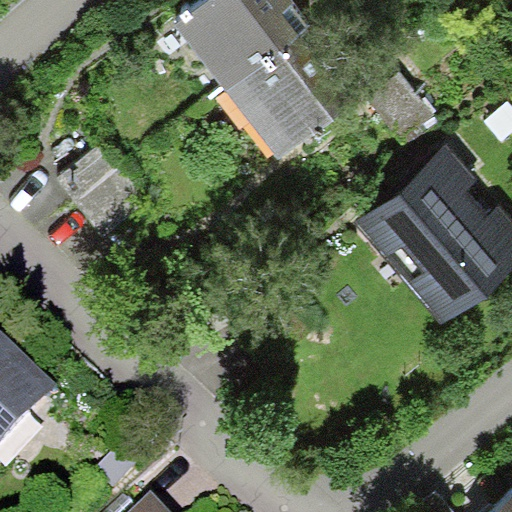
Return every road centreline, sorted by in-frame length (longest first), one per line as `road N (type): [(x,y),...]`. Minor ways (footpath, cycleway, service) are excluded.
road 1 (residential): [(0,227),(282,511)]
road 2 (residential): [(511,388),(363,511)]
